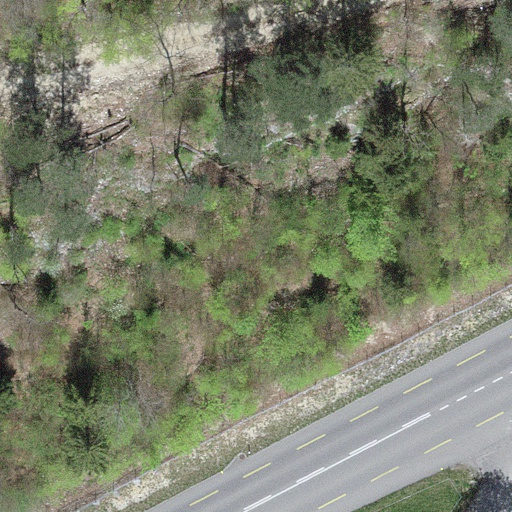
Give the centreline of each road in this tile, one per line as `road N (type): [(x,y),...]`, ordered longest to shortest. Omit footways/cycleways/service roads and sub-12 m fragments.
road 1 (track): [(0,62),(329,0)]
road 2 (primary): [(511,368),(240,511)]
